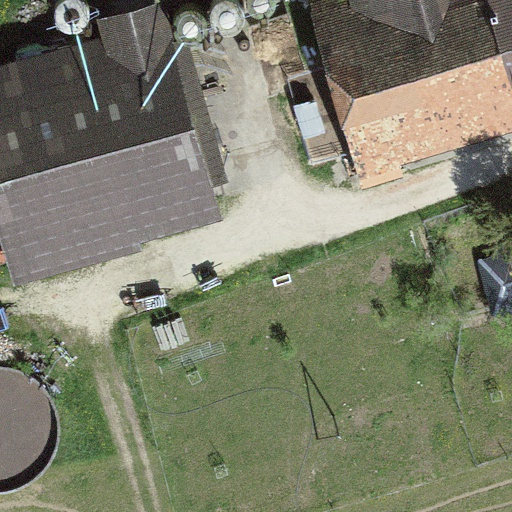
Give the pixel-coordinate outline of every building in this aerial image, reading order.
[(0,229),(13,275),(142,239),(140,231),(224,208),(215,178),(229,174),(180,0),(123,0),(95,8),(100,26),(0,53),(0,229)] [(511,0),(309,0),(360,170),(511,124),(511,0)] [(326,129),(317,95),(293,101),(302,135),(326,129)] [(511,307),(511,237),(491,243),(493,252),(477,257),(491,313),(511,307)] [(189,339),(182,316),(157,324),(165,347),(189,339)]
